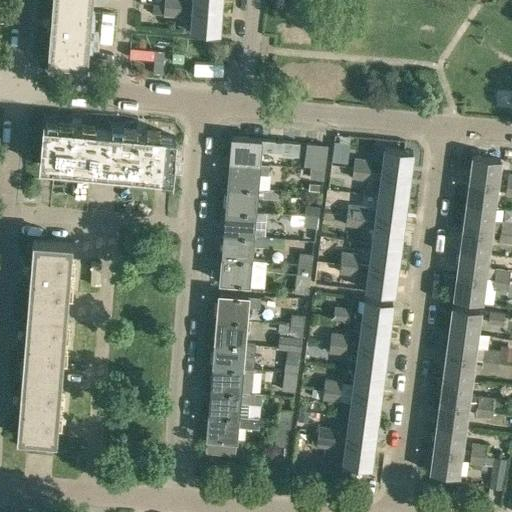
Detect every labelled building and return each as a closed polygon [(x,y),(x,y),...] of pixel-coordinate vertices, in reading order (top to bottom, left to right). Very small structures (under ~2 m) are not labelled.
[(90,0),(52,0),(47,58),(85,61),(90,0)] [(193,0),(193,7),(221,9),(221,0),(193,0)] [(180,6),(164,5),(139,2),(138,12),(179,15),(180,6)] [(221,9),(193,7),(191,31),(219,33),(221,9)] [(109,129),(43,123),(39,163),(105,169),(109,129)] [(171,175),(174,135),(109,129),(105,169),(171,175)] [(232,135),(230,159),(258,161),(259,149),(298,152),(299,140),(232,135)] [(306,142),(303,164),(325,166),(328,144),(306,142)] [(385,147),(382,170),(408,174),(411,150),(385,147)] [(355,155),(353,166),(370,169),(372,158),(355,155)] [(473,155),(470,179),(496,183),(499,159),(473,155)] [(230,159),(228,183),(257,185),(258,172),(268,173),(269,163),(258,162),(258,161),(230,159)] [(325,166),(303,164),(303,165),(311,165),(309,177),(323,179),(325,166)] [(370,169),(353,166),(351,177),(368,180),(370,169)] [(382,170),(379,194),(405,198),(408,174),(382,170)] [(470,179),(467,203),(493,206),(496,183),(470,179)] [(228,183),(226,207),(254,209),(255,196),(276,197),(276,188),(256,187),(257,185),(228,183)] [(348,204),(346,214),(363,216),(376,218),(402,221),(405,198),(379,194),(377,209),(348,204)] [(467,203),(464,226),(490,230),(500,231),(511,232),(511,221),(491,219),(493,206),(467,203)] [(305,204),(304,213),(318,214),(319,205),(305,204)] [(226,207),(225,231),(252,234),(254,209),(226,207)] [(318,214),(304,213),(302,225),(317,227),(318,214)] [(361,227),(363,216),(346,214),(346,217),(345,225),(361,227)] [(374,228),(373,242),(399,245),(402,221),(376,218),(374,228)] [(486,253),(490,230),(464,226),(460,250),(486,253)] [(225,231),(223,256),(251,258),(252,244),(268,245),(269,236),(252,234),(225,231)] [(499,241),(511,242),(511,232),(500,231),(499,241)] [(71,241),(33,238),(17,435),(55,438),(71,241)] [(373,242),(371,255),(370,264),(369,265),(396,269),(399,245),(373,242)] [(460,250),(457,273),(509,281),(511,270),(485,266),(486,253),(460,250)] [(299,251),(298,261),(312,262),(313,253),(299,251)] [(340,261),(358,264),(359,253),(342,251),(341,257),(340,261)] [(251,258),(223,256),(221,280),(249,282),(251,258)] [(312,262),(298,261),(296,273),(310,274),(310,272),(312,262)] [(357,273),(358,264),(340,261),(339,271),(357,273)] [(396,269),(369,265),(366,289),(393,293),(396,269)] [(507,290),(509,281),(457,273),(454,297),(480,301),(482,287),(492,288),(507,290)] [(220,290),(218,315),(246,317),(247,304),(259,305),(260,296),(248,295),(248,292),(220,290)] [(366,298),(363,321),(389,325),(392,301),(366,298)] [(333,304),(331,317),(349,320),(352,307),(333,304)] [(479,309),(453,305),(450,329),(476,332),(479,309)] [(504,311),(489,309),(488,321),(488,322),(503,324),(504,311)] [(291,313),(290,321),(304,322),(305,314),(291,313)] [(218,315),(216,339),(244,341),(245,328),(249,329),(250,319),(246,319),(246,317),(218,315)] [(304,322),(290,321),(288,333),(302,335),(304,322)] [(363,321),(360,345),(386,348),(389,325),(363,321)] [(450,329),(447,352),(473,356),(483,357),(498,359),(500,347),(475,344),(476,332),(450,329)] [(332,330),(330,341),(347,344),(349,332),(332,330)] [(278,334),(277,343),(301,345),(302,337),(278,334)] [(216,339),(214,363),(253,366),(254,354),(255,343),(244,343),(244,341),(216,339)] [(347,344),(330,341),(318,339),(317,349),(345,353),(347,344)] [(360,345),(356,368),(382,371),(386,348),(360,345)] [(443,376),(470,379),(473,356),(447,352),(443,376)] [(497,368),(498,359),(483,357),(482,368),(497,370),(497,368)] [(285,360),(284,368),(298,369),(299,362),(285,360)] [(214,363),(212,387),(251,390),(253,366),(214,363)] [(298,369),(284,368),(282,381),(296,382),(298,369)] [(356,368),(353,392),(379,395),(382,371),(356,368)] [(443,376),(440,399),(467,403),(470,379),(443,376)] [(340,379),(325,377),(324,388),(338,390),(340,379)] [(212,387),(210,411),(239,413),(239,402),(261,403),(262,392),(251,391),(251,390),(212,387)] [(312,388),(311,396),(322,398),(323,392),(323,390),(312,388)] [(322,398),(337,400),(338,390),(324,388),(323,390),(322,398)] [(376,418),(379,395),(353,392),(350,415),(376,418)] [(478,394),(477,405),(491,407),(493,396),(478,394)] [(440,399),(437,423),(464,426),(467,403),(440,399)] [(491,407),(477,405),(475,415),(490,417),(491,407)] [(279,408),(277,416),(291,417),(292,409),(279,408)] [(298,410),(297,420),(307,422),(308,411),(298,410)] [(210,411),(207,444),(207,452),(235,454),(236,447),(238,425),(258,427),(259,417),(238,415),(239,413),(210,411)] [(350,415),(347,438),(373,442),(376,418),(350,415)] [(291,417),(277,416),(273,444),(288,446),(291,417)] [(437,423),(434,446),(461,450),(464,426),(437,423)] [(318,424),(317,435),(335,437),(337,426),(318,424)] [(335,437),(317,435),(316,446),(334,448),(335,437)] [(54,439),(27,438),(26,449),(54,451),(54,439)] [(373,442),(347,438),(344,462),(370,465),(373,442)] [(472,440),(471,451),(486,453),(487,442),(472,440)] [(461,450),(434,446),(431,470),(458,473),(461,450)] [(486,454),(486,453),(471,451),(469,462),(484,464),(486,456),(486,454)] [(493,455),(486,454),(486,456),(484,464),(491,465),(493,455)] [(503,478),(507,458),(493,455),(489,476),(503,478)]
